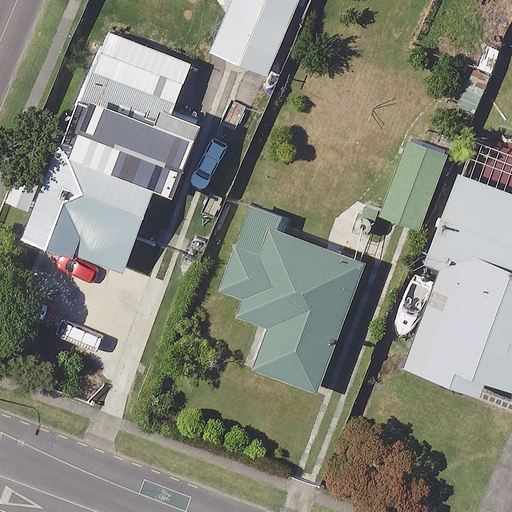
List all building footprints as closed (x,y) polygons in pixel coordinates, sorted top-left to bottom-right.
[(306,0),(226,0),(237,4),(216,55),(274,78),(306,0)] [(88,165),(167,193),(186,200),(206,147),(173,134),(199,65),(115,34),(87,109),(106,116),(88,165)] [(451,160),(410,145),(384,215),(425,231),(451,160)] [(167,193),(88,165),(66,157),(34,240),(135,278),(167,193)] [(511,192),(468,177),(435,266),(448,271),(411,370),(488,399),(493,384),(511,390),(511,192)] [(371,268),(255,220),(226,291),(252,302),(245,317),(277,331),(261,370),(319,394),(371,268)]
